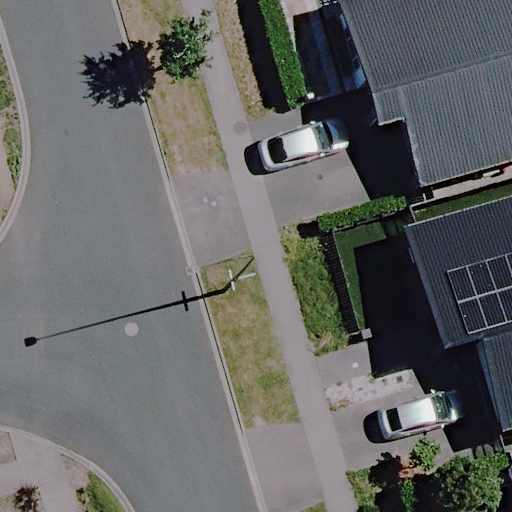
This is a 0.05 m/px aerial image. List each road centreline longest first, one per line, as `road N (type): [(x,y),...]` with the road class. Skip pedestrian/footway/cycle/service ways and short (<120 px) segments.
road 1 (residential): [(138,313),(51,0)]
road 2 (residential): [(197,511),(138,313)]
road 3 (residential): [(0,354),(138,313)]
